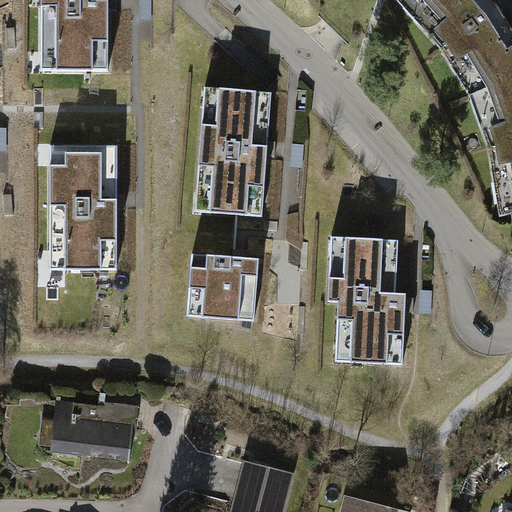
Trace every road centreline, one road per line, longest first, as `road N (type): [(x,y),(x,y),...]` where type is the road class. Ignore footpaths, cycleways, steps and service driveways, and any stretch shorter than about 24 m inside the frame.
road 1 (residential): [(240,0),(346,99),(456,235)]
road 2 (residential): [(511,340),(479,341),(464,312),(456,235)]
